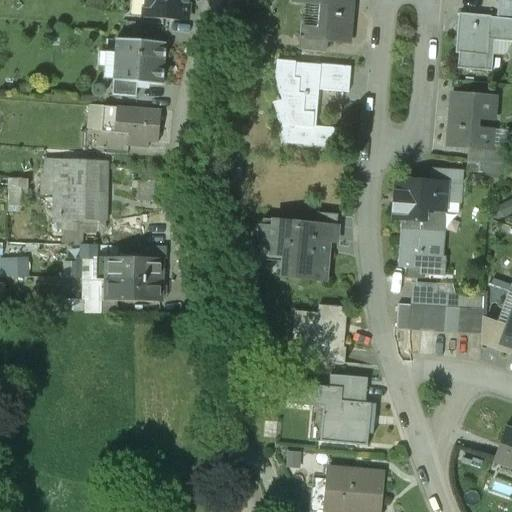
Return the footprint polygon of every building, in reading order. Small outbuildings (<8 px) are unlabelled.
[(144,0),(143,20),(188,23),(189,0),(144,0)] [(351,0),(292,0),(292,3),(322,5),(320,30),(317,29),(316,41),(348,44),(351,0)] [(511,0),(497,0),(496,20),(511,21),(511,0)] [(491,18),(459,15),(455,55),(459,55),(458,69),(491,72),(493,56),(487,55),(489,40),(511,42),(511,36),(511,21),(496,20),(490,19),(491,18)] [(116,40),(113,81),(137,83),(163,84),(166,44),(116,40)] [(323,84),(324,66),(319,66),(319,67),(295,65),(295,64),(276,62),(275,79),(284,114),(291,114),(290,127),(287,127),(279,128),(284,144),(338,149),(339,130),(314,128),(318,91),(324,91),(324,84),(323,84)] [(350,68),(324,66),(323,84),(324,84),(324,91),(348,93),(350,68)] [(137,83),(113,81),(112,95),(136,96),(137,83)] [(495,99),(451,96),(447,145),(468,147),(489,148),(489,146),(490,130),(478,129),(478,120),(493,121),(495,99)] [(126,120),(125,130),(129,131),(128,148),(149,149),(150,143),(159,144),(161,111),(131,109),(130,120),(126,120)] [(507,166),(511,153),(511,147),(489,146),(489,148),(468,147),(466,163),(507,166)] [(42,148),(41,161),(68,161),(77,160),(99,161),(99,152),(42,148)] [(102,234),(106,228),(106,197),(99,197),(99,161),(77,160),(77,187),(76,196),(64,196),(64,231),(83,231),(83,234),(102,234)] [(68,187),(77,187),(77,160),(68,161),(68,187)] [(68,187),(68,161),(41,161),(40,196),(49,196),(49,231),(64,231),(64,196),(76,196),(77,187),(68,187)] [(503,178),(507,166),(466,163),(466,175),(503,178)] [(399,222),(396,268),(406,269),(406,274),(418,275),(418,270),(441,271),(442,259),(438,259),(442,202),(457,203),(459,173),(429,171),(428,184),(394,182),(391,221),(399,222)] [(4,204),(18,206),(19,189),(26,189),(26,180),(0,178),(0,188),(5,189),(4,204)] [(335,244),(337,228),(264,221),(261,242),(275,244),(274,249),(274,250),(274,251),(275,252),(275,253),(276,254),(277,255),(278,255),(279,255),(287,256),(285,278),(325,283),(329,244),(335,244)] [(83,234),(83,231),(64,231),(64,243),(66,243),(66,245),(79,245),(83,246),(83,234)] [(91,280),(92,258),(92,246),(83,246),(79,245),(78,258),(75,257),(75,262),(62,262),(61,279),(82,280),(91,280)] [(91,280),(106,281),(107,259),(92,258),(91,280)] [(6,278),(27,277),(26,259),(6,260),(6,278)] [(107,259),(106,281),(160,282),(160,260),(107,259)] [(91,301),(91,280),(82,280),(81,300),(81,314),(115,315),(116,302),(106,301),(91,301)] [(106,301),(106,281),(91,280),(91,301),(106,301)] [(116,302),(159,303),(160,282),(106,281),(106,301),(116,302)] [(435,285),(411,284),(410,306),(396,306),(395,330),(480,334),(483,297),(434,295),(435,285)] [(55,313),(60,313),(60,300),(60,296),(47,298),(48,313),(55,313)] [(60,313),(81,314),(81,300),(60,300),(60,313)] [(341,349),(345,309),(318,307),(317,314),(295,312),(291,360),(343,365),(344,349),(341,349)] [(511,349),(511,312),(500,345),(511,349)] [(329,375),(328,388),(342,389),(340,402),(364,404),(367,379),(329,375)] [(366,448),(370,404),(364,404),(340,402),(342,389),(328,388),(291,384),(289,406),(321,409),(318,443),(366,448)] [(511,428),(506,426),(493,462),(511,468),(511,428)] [(361,475),(325,472),(324,482),(312,481),(310,506),(322,507),(322,508),(349,510),(348,511),(379,511),(383,473),(362,471),(361,475)]
